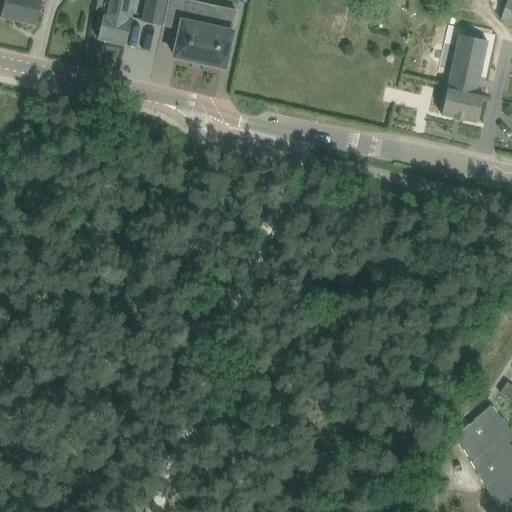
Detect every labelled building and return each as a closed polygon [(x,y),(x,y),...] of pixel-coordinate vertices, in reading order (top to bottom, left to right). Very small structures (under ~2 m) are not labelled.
[(36,25),(41,0),(4,0),(0,17),(36,25)] [(125,44),(131,20),(135,0),(97,0),(96,9),(104,11),(98,38),(125,44)] [(144,0),(139,22),(160,27),(166,0),(144,0)] [(169,0),(164,24),(180,28),(174,55),(225,66),(233,31),(212,26),(217,6),(187,0),(169,0)] [(511,26),(511,0),(507,0),(499,21),(511,26)] [(476,122),(483,90),(477,89),(488,41),(459,35),(441,114),(476,122)] [(511,385),(507,382),(500,393),(511,401),(511,399),(511,385)] [(511,511),(511,428),(492,405),(491,405),(456,434),(497,506),(511,493),(511,511)]
